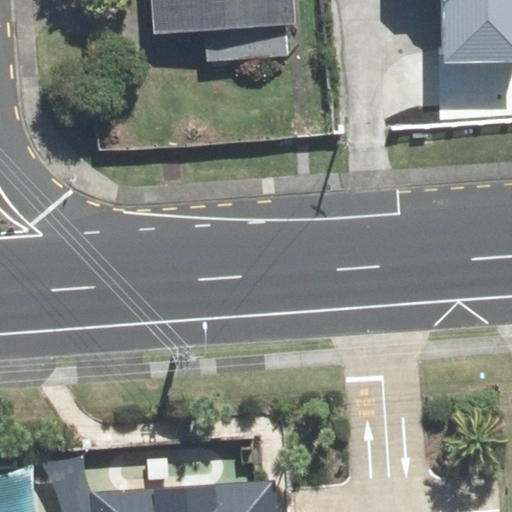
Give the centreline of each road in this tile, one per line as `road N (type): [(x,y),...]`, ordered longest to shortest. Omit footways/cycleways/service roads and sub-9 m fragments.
road 1 (tertiary): [(150,284),(511,258)]
road 2 (residential): [(0,136),(7,159),(50,212),(150,284)]
road 3 (tertiary): [(0,296),(150,284)]
